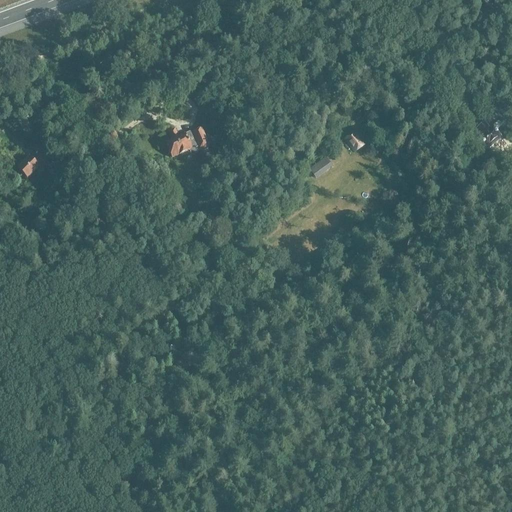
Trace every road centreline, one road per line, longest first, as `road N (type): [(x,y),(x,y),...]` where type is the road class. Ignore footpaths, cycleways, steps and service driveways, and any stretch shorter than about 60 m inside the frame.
road 1 (track): [(0,403),(124,248),(37,56)]
road 2 (track): [(186,354),(464,160)]
road 3 (track): [(388,215),(317,511)]
road 4 (track): [(133,511),(186,354),(142,266),(124,248)]
road 5 (track): [(0,83),(26,60),(202,0)]
road 6 (track): [(341,0),(464,160)]
